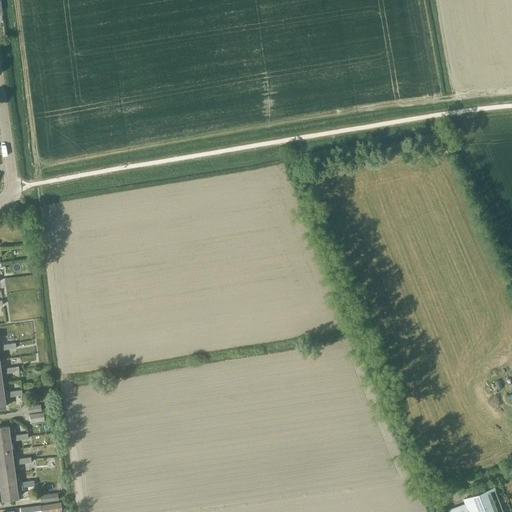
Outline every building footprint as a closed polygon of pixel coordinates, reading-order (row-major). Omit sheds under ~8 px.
[(0,371),(1,371),(6,370),(7,373),(13,372),(12,367),(6,368),(6,365),(0,366),(0,364),(0,371)] [(3,390),(3,383),(0,383),(0,395),(4,395),(9,394),(9,396),(16,396),(15,390),(9,391),(8,389),(3,390)] [(41,411),(41,404),(28,406),(29,413),(41,411)] [(44,421),(43,412),(29,414),(30,423),(44,421)] [(0,440),(10,439),(9,427),(0,427),(0,440)] [(0,452),(12,451),(10,439),(0,440),(0,452)] [(24,457),(18,458),(17,456),(13,457),(12,451),(0,452),(0,464),(13,462),(18,462),(18,464),(25,463),(24,457)] [(0,464),(0,475),(0,476),(15,474),(14,467),(19,466),(18,464),(18,462),(13,462),(0,464)] [(15,474),(0,476),(2,488),(16,486),(22,485),(22,487),(28,486),(28,482),(28,481),(21,482),(21,479),(16,479),(15,474)] [(22,487),(22,485),(16,486),(2,488),(3,500),(18,498),(17,490),(23,489),(22,487)] [(503,511),(494,487),(464,499),(465,504),(448,511),(503,511)] [(58,500),(57,493),(39,495),(40,502),(58,500)] [(52,511),(62,510),(61,502),(40,505),(41,511),(52,511)]
